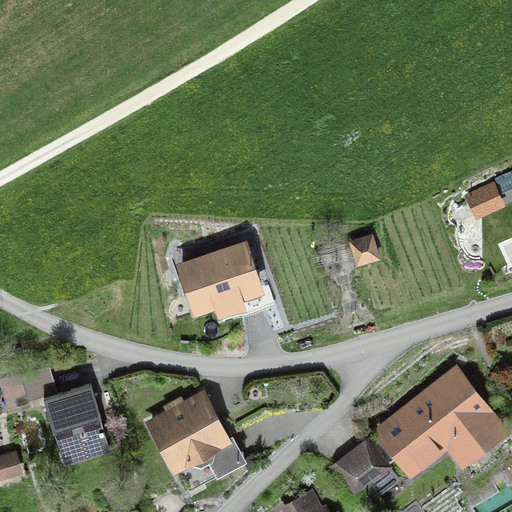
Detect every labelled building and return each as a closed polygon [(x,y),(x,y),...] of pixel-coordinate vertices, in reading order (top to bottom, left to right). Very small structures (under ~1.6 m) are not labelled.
[(511,170),(495,177),(501,192),(511,188),(511,170)] [(505,205),(494,180),(464,193),(476,218),(505,205)] [(374,232),(349,240),(356,265),(381,258),(374,232)] [(248,237),(176,259),(193,314),(215,307),(218,314),(203,318),(207,332),(221,328),(217,316),(264,301),(261,291),(265,290),(248,237)] [(187,302),(177,305),(182,318),(192,314),(187,302)] [(371,427),(411,477),(447,449),(463,468),(511,430),(456,360),(371,427)] [(111,449),(91,382),(58,391),(50,364),(0,378),(0,381),(8,407),(43,397),(63,463),(111,449)] [(246,459),(205,386),(184,398),(182,394),(163,404),(165,408),(144,420),(173,473),(205,455),(217,476),(246,459)] [(369,435),(331,463),(354,494),(364,486),(374,499),(403,478),(393,464),(392,465),(369,435)] [(17,449),(0,453),(0,478),(23,472),(17,449)] [(322,505),(313,487),(279,504),(283,511),(331,511),(326,503),(322,505)]
